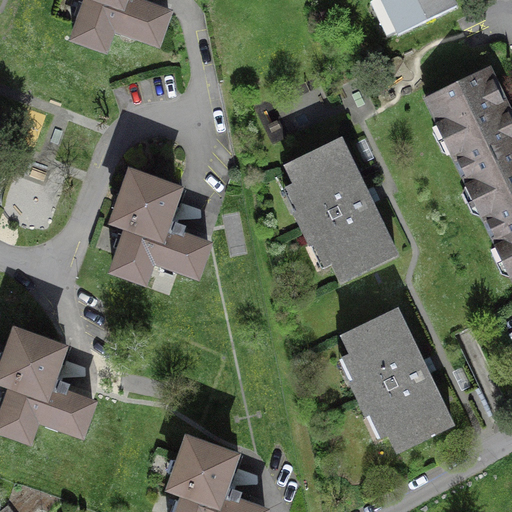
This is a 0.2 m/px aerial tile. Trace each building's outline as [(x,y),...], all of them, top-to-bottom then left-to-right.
[(115,0),(51,0),(52,0),(67,5),(53,48),(94,61),(101,41),(148,56),(161,16),(115,1),(115,0)] [(460,10),(455,0),(380,0),(400,39),(460,10)] [(511,124),(484,70),(428,99),(511,261),(511,124)] [(382,272),(318,145),(255,176),(319,303),(382,272)] [(161,193),(104,175),(85,232),(100,237),(87,280),(128,293),(134,273),(182,288),(195,249),(148,234),(161,193)] [(438,429),(378,311),(315,343),(375,461),(438,429)] [(45,348),(0,333),(0,444),(11,448),(18,428),(65,443),(78,403),(32,389),(45,348)] [(220,454),(162,436),(144,494),(157,499),(153,511),(243,511),(206,500),(220,454)]
